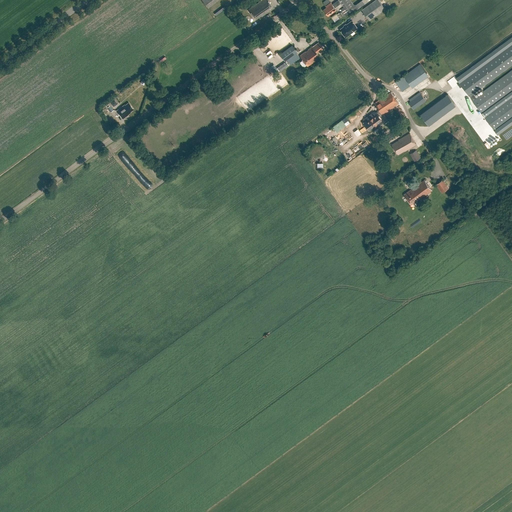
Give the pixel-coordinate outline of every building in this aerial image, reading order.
[(254,5),(249,9),(256,19),(261,15),(261,16),(267,12),(267,13),(273,8),(267,0),(261,0),(259,2),(254,6),(254,5)] [(336,9),(335,7),(341,3),(344,8),(341,10),(345,16),(356,9),(357,10),(369,0),(369,1),(370,0),(361,0),(356,5),(355,4),(354,5),(350,0),(337,0),(332,4),(331,2),(327,5),(328,6),(324,9),(327,15),(336,9)] [(378,0),(375,0),(362,10),(369,20),(385,9),(378,0)] [(216,15),(225,8),(223,6),(215,13),(216,15)] [(337,14),(332,18),(335,23),(340,19),(337,14)] [(352,20),(340,29),(346,36),(357,27),(352,20)] [(308,49),(308,50),(305,51),(299,55),(307,66),(320,57),(317,53),(323,48),(318,42),(308,49)] [(511,43),(459,83),(481,113),(511,90),(511,69),(475,97),(473,93),(511,64),(511,43)] [(285,61),(297,52),(292,45),(280,54),(285,61)] [(277,68),(279,71),(288,65),(286,62),(277,68)] [(274,74),(279,71),(274,64),(270,66),(274,74)] [(411,85),(404,75),(395,82),(402,91),(411,85)] [(397,103),(390,92),(375,102),(380,110),(376,112),(377,114),(370,119),(374,125),(381,120),(379,116),(398,104),(397,103)] [(414,109),(426,101),(421,94),(409,103),(414,109)] [(429,125),(456,106),(448,94),(421,113),(429,125)] [(511,95),(484,116),(494,129),(511,115),(511,95)] [(134,109),(129,102),(117,110),(123,119),(128,115),(127,115),(131,112),(131,111),(134,109)] [(337,132),(351,122),(346,116),(333,127),(337,132)] [(405,151),(416,144),(414,140),(409,133),(398,139),(398,140),(391,144),(397,155),(404,150),(405,151)] [(361,144),(352,150),(355,154),(373,141),(370,137),(361,143),(361,144)] [(420,158),(416,150),(409,153),(414,161),(420,158)] [(420,199),(432,190),(424,179),(404,194),(410,203),(413,201),(414,202),(419,198),(420,199)] [(449,188),(443,180),(436,185),(442,193),(449,188)]
